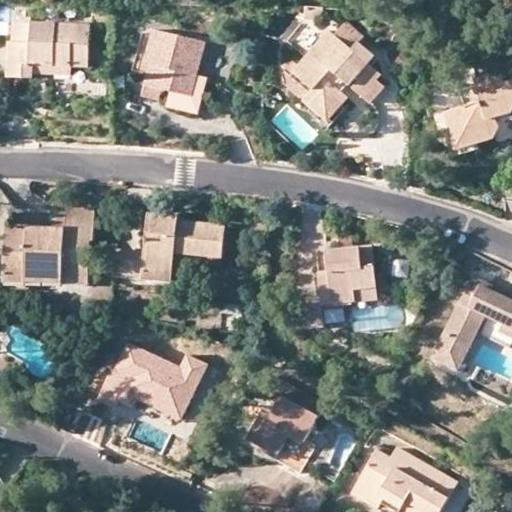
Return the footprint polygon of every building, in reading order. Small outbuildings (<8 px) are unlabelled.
[(30,23),(15,24),(14,43),(9,42),(9,77),(33,78),(33,75),(34,66),(70,67),(89,67),(90,24),(30,22),(30,23)] [(198,113),(214,43),(152,30),(145,64),(150,66),(149,75),(154,76),(153,86),(162,89),(172,91),(168,105),(198,113)] [(353,50),(328,30),(293,72),(314,90),(304,102),(329,123),(349,99),(341,92),(348,86),(372,104),(385,87),(378,81),(383,75),(372,66),(378,59),(359,43),(353,50)] [(70,76),(70,67),(34,66),(33,75),(70,76)] [(445,113),(452,138),(469,147),(496,139),(501,127),(497,118),(511,114),(511,79),(505,82),(503,77),(493,79),(491,73),(476,79),(477,84),(465,106),(445,113)] [(162,89),(153,86),(154,76),(149,75),(144,97),(159,100),(162,89)] [(456,150),(469,147),(452,138),(456,150)] [(54,207),(53,229),(71,230),(72,208),(54,207)] [(53,229),(6,228),(4,284),(88,286),(89,242),(93,242),(94,210),(72,208),(71,230),(53,229)] [(145,255),(143,273),(173,276),(176,256),(221,260),(225,227),(178,222),(178,216),(150,214),(145,255)] [(348,239),(348,253),(361,252),(362,240),(348,239)] [(378,250),(361,252),(348,253),(334,255),(336,275),(326,276),(329,311),(330,313),(385,306),(378,250)] [(145,255),(118,252),(116,278),(143,281),(143,273),(145,255)] [(220,268),(221,260),(176,256),(173,276),(143,273),(143,281),(181,283),(184,265),(220,268)] [(511,355),(511,307),(498,302),(500,298),(475,287),(441,366),(465,377),(488,324),(490,324),(505,331),(497,349),(511,355)] [(511,302),(500,298),(498,302),(511,307),(511,302)] [(313,340),(333,337),(330,313),(329,311),(303,323),(313,340)] [(497,349),(505,331),(490,324),(482,343),(497,349)] [(181,376),(130,352),(103,412),(118,419),(125,404),(186,433),(213,374),(187,363),(181,376)] [(324,407),(301,394),(300,396),(294,406),(281,399),(271,416),(262,412),(246,440),(278,457),(276,460),(300,474),(313,453),(302,446),(317,419),(324,407)] [(441,511),(457,483),(396,449),(391,459),(376,450),(352,495),(379,509),(381,506),(383,501),(402,511),(405,503),(420,511),(441,511)] [(420,511),(405,503),(402,511),(383,501),(381,506),(391,511),(420,511)]
